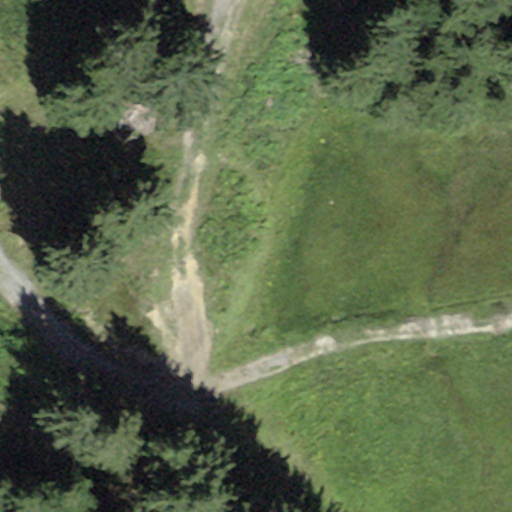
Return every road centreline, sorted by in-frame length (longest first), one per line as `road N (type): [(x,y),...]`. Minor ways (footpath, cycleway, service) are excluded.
road 1 (track): [(0,258),(34,294),(132,365),(193,393),(338,338),(511,308)]
road 2 (track): [(193,393),(172,274),(224,0)]
